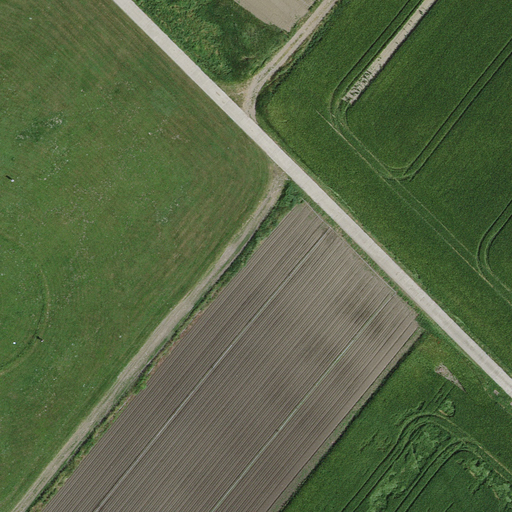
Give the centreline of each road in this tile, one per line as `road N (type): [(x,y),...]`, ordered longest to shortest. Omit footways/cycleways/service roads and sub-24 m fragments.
road 1 (track): [(120,0),(511,391)]
road 2 (track): [(14,511),(273,196),(283,163)]
road 3 (track): [(318,0),(250,83),(242,122)]
